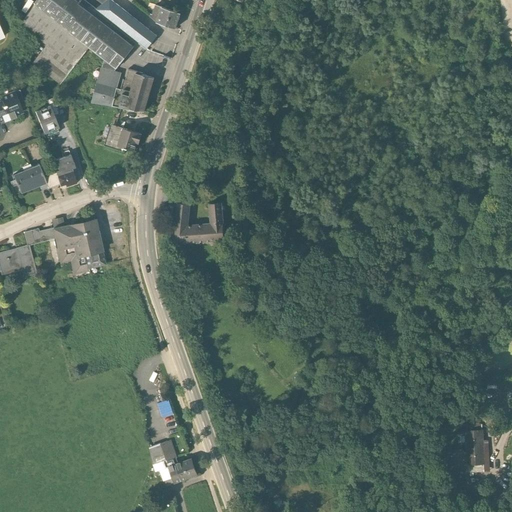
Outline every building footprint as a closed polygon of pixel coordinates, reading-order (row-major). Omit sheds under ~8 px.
[(37,0),(34,4),(36,4),(88,45),(104,58),(116,68),(137,42),(96,9),(83,0),(37,0)] [(83,0),(96,9),(107,0),(83,0)] [(113,0),(107,0),(96,9),(137,42),(147,51),(159,39),(113,0)] [(88,45),(36,4),(19,26),(47,47),(33,65),(58,84),(88,45)] [(181,14),(156,6),(150,18),(156,24),(176,32),(181,14)] [(104,58),(92,100),(112,105),(120,74),(113,72),(116,68),(104,58)] [(155,80),(136,75),(127,109),(146,114),(155,80)] [(16,91),(4,95),(13,118),(25,114),(16,91)] [(0,121),(1,123),(13,118),(4,95),(0,96),(0,121)] [(50,109),(53,117),(59,115),(53,100),(47,102),(50,109)] [(50,109),(33,116),(41,136),(58,129),(53,117),(50,109)] [(140,134),(123,130),(118,150),(135,155),(140,134)] [(57,171),(58,175),(72,170),(71,168),(76,167),(71,154),(56,159),(60,170),(57,171)] [(42,165),(16,174),(23,195),(49,186),(42,165)] [(77,182),(72,170),(58,175),(61,183),(65,181),(67,186),(77,182)] [(191,206),(178,205),(173,246),(225,243),(223,204),(209,205),(210,225),(190,226),(191,206)] [(100,218),(54,226),(58,250),(76,247),(78,257),(106,252),(100,218)] [(33,246),(0,255),(0,258),(5,276),(23,271),(25,278),(40,274),(33,246)] [(459,420),(458,413),(444,415),(445,421),(459,420)] [(474,430),(467,431),(468,442),(469,465),(485,464),(484,430),(474,430)] [(460,443),(468,442),(467,431),(459,431),(460,443)] [(155,476),(170,473),(169,468),(167,461),(176,458),(170,442),(150,449),(155,476)] [(192,460),(175,466),(181,481),(197,475),(192,460)] [(486,471),(485,464),(469,465),(469,472),(486,471)] [(175,466),(169,468),(170,473),(172,478),(165,481),(167,486),(181,481),(175,466)] [(483,486),(466,488),(467,498),(484,496),(483,486)]
